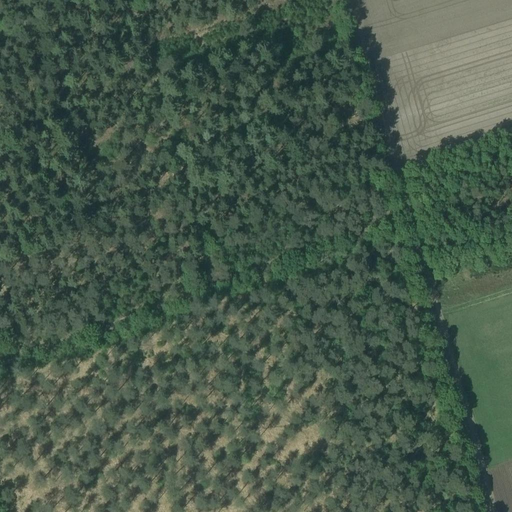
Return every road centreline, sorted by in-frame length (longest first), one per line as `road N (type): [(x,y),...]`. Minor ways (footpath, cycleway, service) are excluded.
road 1 (track): [(495,511),(411,207)]
road 2 (track): [(210,281),(130,0)]
road 3 (track): [(0,362),(210,281)]
road 4 (track): [(411,207),(354,0)]
road 5 (track): [(210,281),(411,207)]
